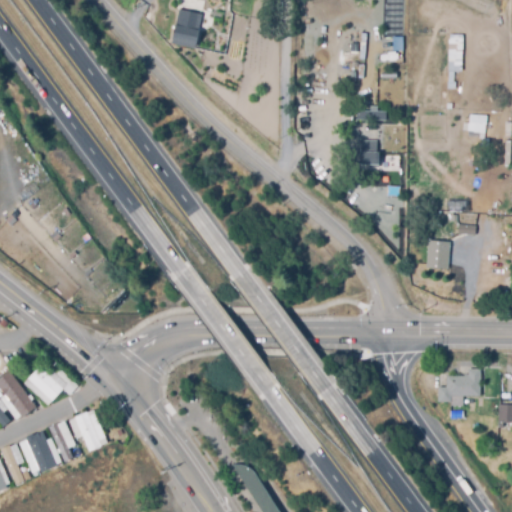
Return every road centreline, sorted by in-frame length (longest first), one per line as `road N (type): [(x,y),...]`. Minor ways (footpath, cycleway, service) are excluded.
road 1 (tertiary): [(393,334),(381,282),(363,257),(203,121),(94,0)]
road 2 (motorway): [(245,285),(33,0)]
road 3 (secondary): [(219,511),(123,380),(0,286)]
road 4 (motorway): [(0,32),(182,276)]
road 5 (secondary): [(393,334),(206,333),(150,353),(123,380)]
road 6 (residential): [(66,338),(0,340),(75,406),(123,380)]
road 7 (motorway): [(478,511),(413,420),(398,388),(393,334)]
road 8 (motorway): [(182,276),(273,401)]
road 9 (motorway): [(413,511),(326,396)]
road 10 (motorway): [(326,396),(245,285)]
road 11 (motorway): [(273,401),(355,511)]
